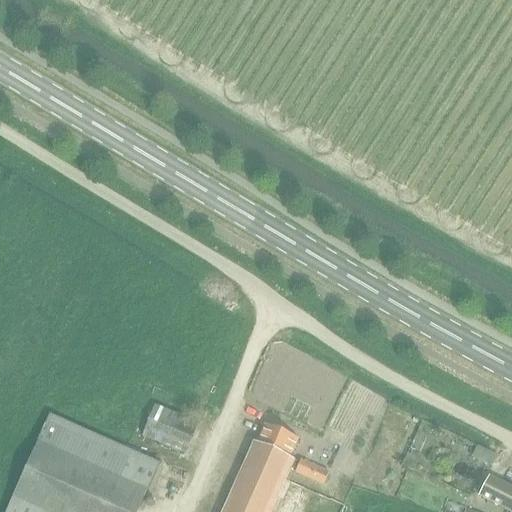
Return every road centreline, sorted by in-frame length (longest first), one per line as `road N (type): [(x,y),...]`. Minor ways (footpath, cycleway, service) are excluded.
road 1 (unclassified): [(511,440),(366,362),(0,129)]
road 2 (secondary): [(511,362),(0,67)]
